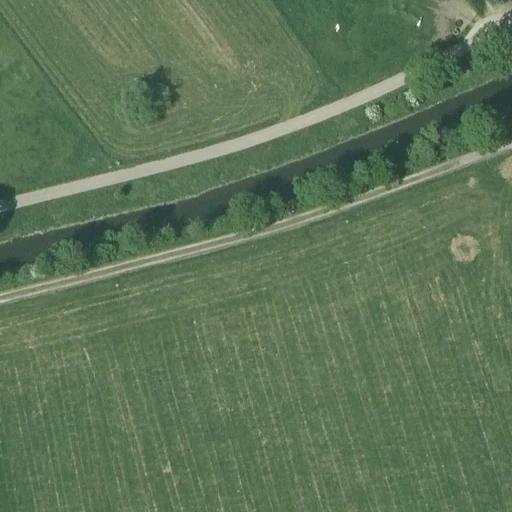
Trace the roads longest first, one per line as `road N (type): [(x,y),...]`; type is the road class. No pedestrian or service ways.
road 1 (track): [(0,208),(250,143),(349,105),(504,27)]
road 2 (track): [(511,130),(244,225),(0,288)]
